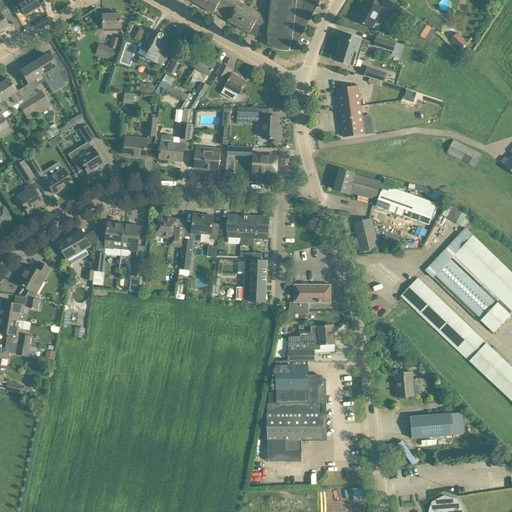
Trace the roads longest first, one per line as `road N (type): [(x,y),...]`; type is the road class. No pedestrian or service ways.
road 1 (unclassified): [(383,511),(356,311),(315,188)]
road 2 (residential): [(0,263),(67,216),(131,192),(280,194)]
road 3 (unknown): [(346,267),(376,262),(416,271),(511,351)]
road 4 (residential): [(303,81),(154,0)]
